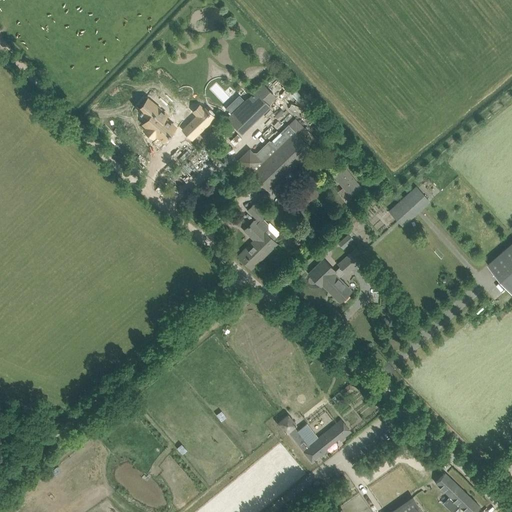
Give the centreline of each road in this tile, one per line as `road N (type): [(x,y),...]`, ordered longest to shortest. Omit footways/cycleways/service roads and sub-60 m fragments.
road 1 (unclassified): [(510,511),(196,232)]
road 2 (track): [(196,232),(83,134),(0,41)]
road 3 (track): [(246,274),(62,428)]
